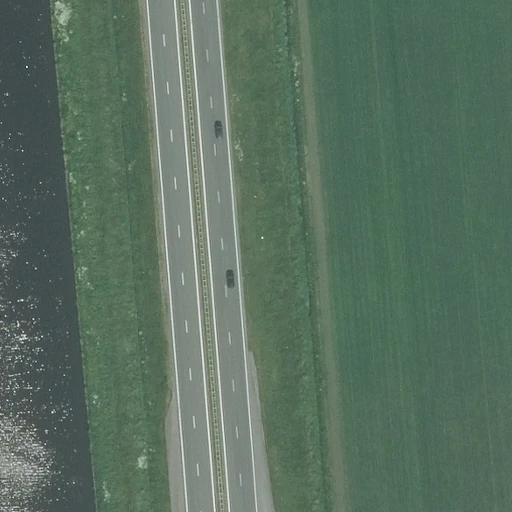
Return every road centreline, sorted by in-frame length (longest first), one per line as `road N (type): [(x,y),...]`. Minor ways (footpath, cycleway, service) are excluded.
road 1 (trunk): [(159,0),(201,511)]
road 2 (trunk): [(241,511),(200,0)]
